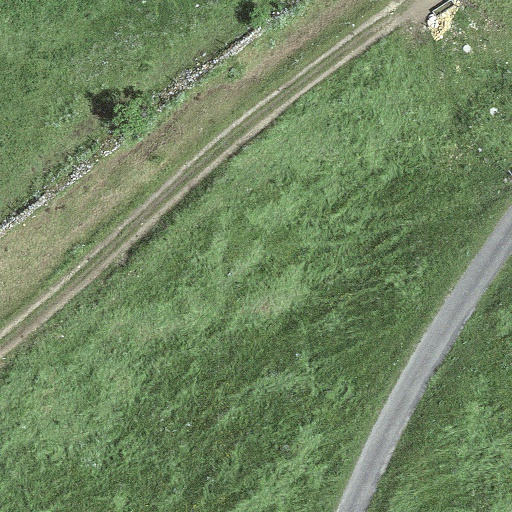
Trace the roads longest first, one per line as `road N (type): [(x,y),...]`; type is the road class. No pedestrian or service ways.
road 1 (track): [(408,0),(208,161),(0,347)]
road 2 (track): [(355,511),(397,409),(511,222)]
